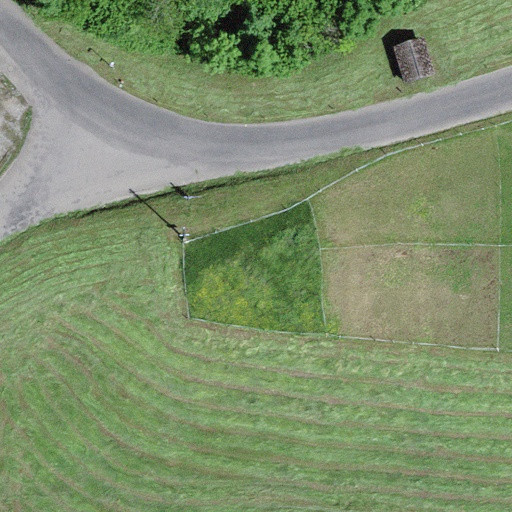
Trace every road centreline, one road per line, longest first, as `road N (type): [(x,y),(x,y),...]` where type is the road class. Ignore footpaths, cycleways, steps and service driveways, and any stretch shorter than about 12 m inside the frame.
road 1 (unclassified): [(511,83),(371,127),(111,154)]
road 2 (unclassified): [(0,17),(111,154)]
road 3 (unclassified): [(111,154),(37,187),(0,216)]
